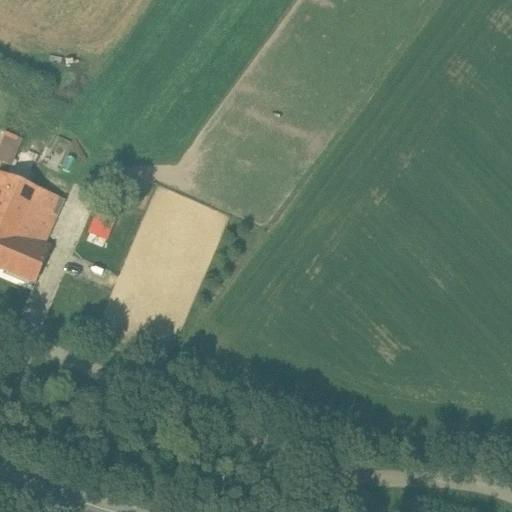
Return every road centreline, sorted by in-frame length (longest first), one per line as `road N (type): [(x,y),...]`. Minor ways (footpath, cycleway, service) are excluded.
road 1 (unclassified): [(511,485),(371,479),(0,323)]
road 2 (unclassified): [(141,511),(0,470)]
